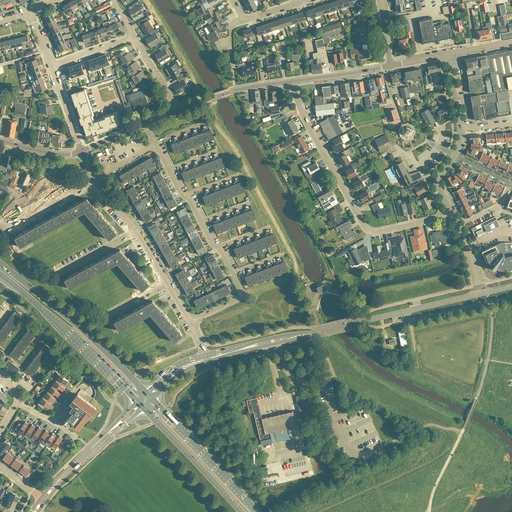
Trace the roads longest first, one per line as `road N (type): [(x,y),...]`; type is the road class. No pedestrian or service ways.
road 1 (residential): [(452,215),(366,230),(291,81)]
road 2 (primary): [(146,393),(0,264)]
road 3 (primary): [(0,275),(137,402)]
road 4 (secondary): [(313,333),(481,294)]
road 5 (primary): [(253,511),(151,399)]
road 6 (primary): [(142,407),(239,511)]
